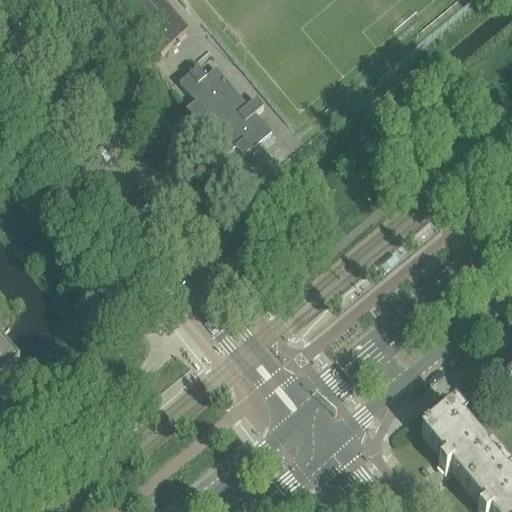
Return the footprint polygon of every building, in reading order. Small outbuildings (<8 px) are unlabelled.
[(186,38),(153,0),(110,0),(160,59),(186,38)] [(255,119),(263,113),(255,103),(243,113),(236,104),(239,102),(215,74),(206,81),(197,72),(178,88),(194,107),(185,115),(224,162),(234,153),(242,162),(271,139),(255,119)] [(0,385),(18,371),(0,349),(0,385)] [(511,381),(503,390),(505,392),(504,393),(508,397),(509,396),(511,399),(511,381)] [(466,494),(499,465),(497,463),(493,466),(461,427),(452,417),(456,414),(453,411),(426,433),(425,432),(421,436),(422,437),(420,439),(442,465),(437,470),(445,479),(450,475),(466,494)] [(511,511),(511,488),(498,471),(502,468),(499,465),(466,494),(481,511),(511,511)]
